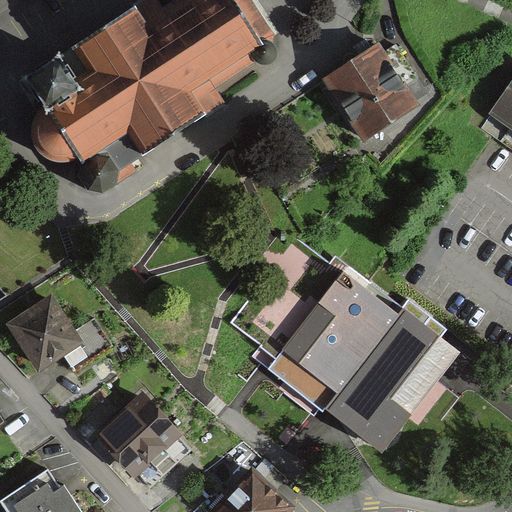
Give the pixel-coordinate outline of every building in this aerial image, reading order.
[(139,167),(133,159),(226,100),(215,82),(255,57),(261,60),(269,59),(274,56),(278,48),(277,41),(271,35),(273,28),(255,0),(176,0),(166,7),(161,0),(149,0),(21,81),(41,112),(35,122),(33,136),(39,149),(53,160),(69,161),(81,157),(85,164),(76,169),(81,177),(89,189),(103,190),(139,167)] [(415,112),(375,52),(325,85),(366,145),(415,112)] [(511,84),(491,117),(511,130),(511,84)] [(323,402),(381,449),(409,414),(404,410),(426,382),(422,379),(445,350),(438,344),(449,331),(409,299),(403,307),(370,281),(364,289),(311,246),(236,339),(319,406),(323,402)] [(33,306),(8,322),(38,371),(83,344),(53,295),(33,306)] [(178,434),(142,391),(128,403),(94,431),(130,474),(178,434)] [(283,511),(289,506),(251,469),(210,511),(211,511),(283,511)] [(80,511),(69,494),(64,485),(59,488),(48,470),(0,499),(8,511),(80,511)]
